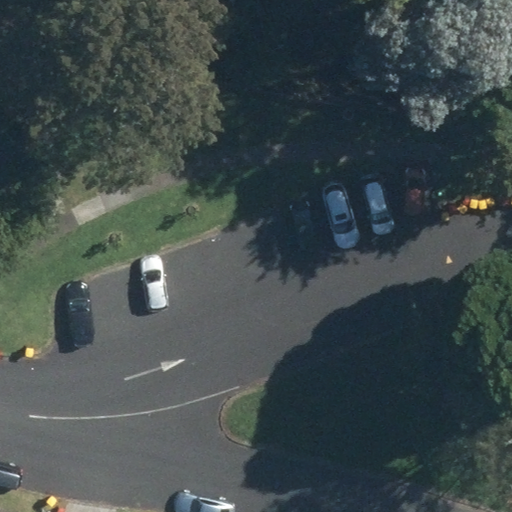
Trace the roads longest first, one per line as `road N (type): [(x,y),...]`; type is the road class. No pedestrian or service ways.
road 1 (residential): [(511,228),(458,237),(343,276),(74,396)]
road 2 (residential): [(57,403),(172,464),(342,511)]
